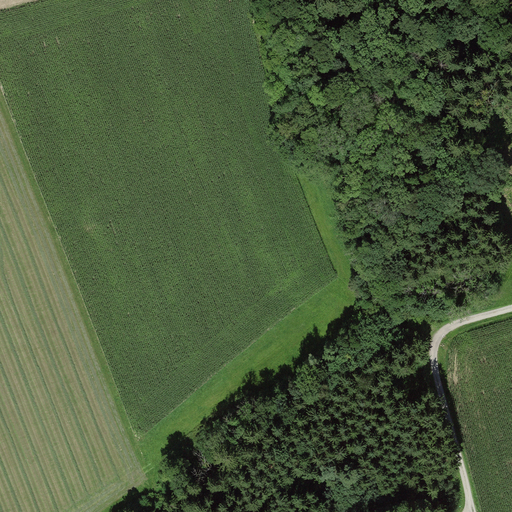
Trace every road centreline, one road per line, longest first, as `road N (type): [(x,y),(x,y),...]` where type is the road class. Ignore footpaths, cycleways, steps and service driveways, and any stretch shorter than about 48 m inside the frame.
road 1 (track): [(260,0),(264,49),(303,177),(346,274),(143,444),(156,477),(97,511)]
road 2 (track): [(472,511),(435,349),(445,330),(511,309)]
